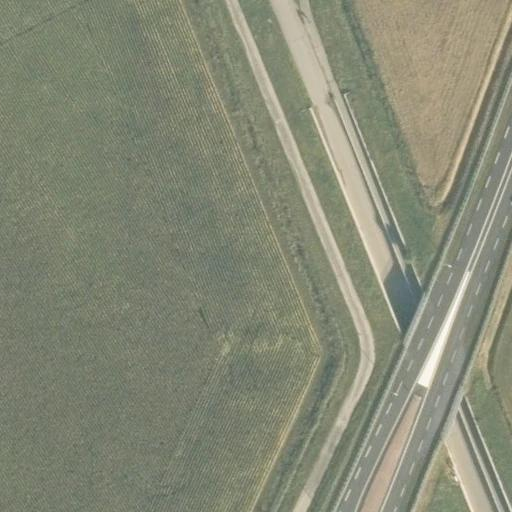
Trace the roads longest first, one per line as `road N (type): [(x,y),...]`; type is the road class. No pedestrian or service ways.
road 1 (track): [(230,0),(366,341),(363,376),(300,511)]
road 2 (unclassified): [(486,511),(281,0)]
road 3 (trunk): [(472,261),(432,318),(343,511)]
road 4 (trunk): [(385,511),(456,330),(472,261)]
